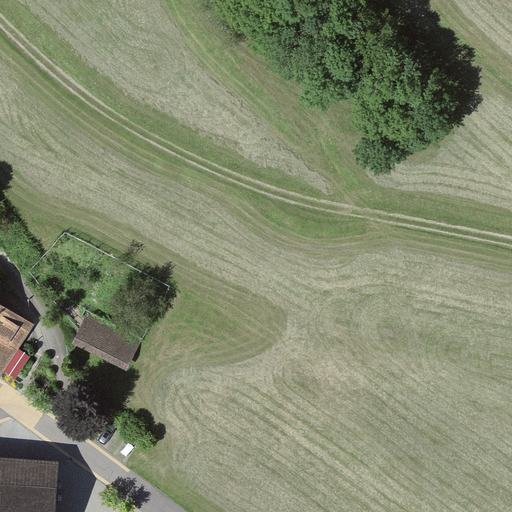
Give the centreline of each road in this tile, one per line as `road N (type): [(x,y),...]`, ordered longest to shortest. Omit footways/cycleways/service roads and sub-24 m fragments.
road 1 (track): [(511,242),(320,206),(257,186),(116,118),(0,19)]
road 2 (track): [(0,255),(32,299),(58,357),(82,450)]
road 3 (residential): [(0,393),(168,511)]
